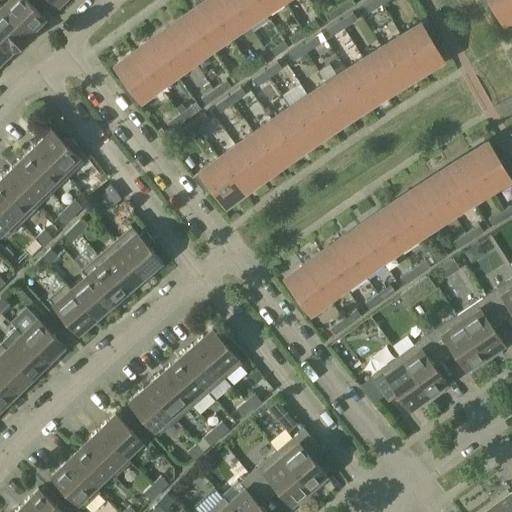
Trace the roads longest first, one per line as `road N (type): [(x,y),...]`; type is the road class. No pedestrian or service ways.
road 1 (residential): [(205,274),(382,501)]
road 2 (residential): [(411,478),(232,253)]
road 3 (residential): [(0,466),(136,329),(205,274)]
road 4 (residential): [(232,253),(69,45)]
road 5 (residential): [(41,70),(205,274)]
road 6 (residential): [(411,478),(511,405)]
